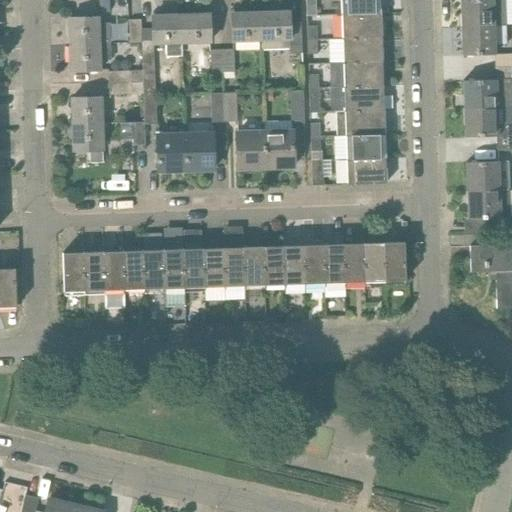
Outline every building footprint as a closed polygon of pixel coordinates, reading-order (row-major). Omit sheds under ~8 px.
[(340,0),(341,15),(381,14),(380,0),(340,0)] [(461,28),(495,27),(493,0),(461,0),(460,0),(461,28)] [(290,54),(302,54),(301,24),(289,24),(289,12),(260,13),(261,42),(261,50),(289,49),(290,54)] [(233,43),(261,42),(260,13),(232,14),(233,43)] [(342,40),(381,39),(381,14),(341,15),(342,40)] [(181,45),(210,44),(209,15),(180,16),(181,45)] [(181,57),(181,45),(180,16),(152,16),(153,46),(166,46),(166,58),(181,57)] [(69,46),(99,44),(98,18),(68,19),(69,46)] [(129,44),(141,43),(141,21),(129,21),(129,44)] [(307,41),(317,41),(316,27),(307,28),(307,41)] [(463,56),(496,55),(495,27),(461,28),(463,56)] [(343,64),(382,63),(381,39),(342,40),(343,64)] [(308,55),(317,55),(317,41),(307,41),(308,55)] [(70,72),(101,71),(101,61),(111,61),(110,44),(99,44),(69,46),(70,72)] [(222,73),(234,73),(233,50),(222,51),(222,73)] [(211,74),(222,73),(222,51),(210,51),(211,74)] [(143,98),(155,97),(153,54),(142,55),(143,98)] [(343,88),(383,87),(382,63),(343,64),(343,88)] [(108,84),(131,84),(131,72),(108,73),(108,84)] [(309,90),(318,89),(318,76),(308,76),(309,90)] [(464,110),(497,108),(496,80),(463,82),(464,110)] [(109,96),(131,95),(131,84),(108,84),(109,96)] [(344,112),(384,111),(383,87),(343,88),(344,112)] [(309,104),(319,103),(318,89),(309,90),(309,104)] [(291,124),(303,124),(302,92),(290,93),(291,124)] [(211,123),(224,123),(223,94),(210,95),(211,123)] [(224,123),(237,123),(236,94),(223,94),(224,123)] [(144,126),(156,125),(155,97),(143,98),(144,123),(144,126)] [(72,126),(102,125),(101,98),(71,99),(72,126)] [(511,149),(511,136),(498,137),(497,108),(464,110),(465,138),(496,137),(496,150),(511,149)] [(345,137),(384,135),(384,111),(344,112),(345,137)] [(144,123),(132,124),(133,140),(133,146),(145,146),(144,126),(144,123)] [(121,141),(133,140),(132,124),(120,124),(121,141)] [(310,138),(320,138),(320,124),(310,124),(310,138)] [(103,162),(103,151),(102,125),(72,126),(73,152),(89,151),(90,163),(89,163),(89,164),(104,163),(103,162)] [(237,169),(265,169),(264,130),(236,131),(237,169)] [(264,130),(265,169),(293,168),(292,130),(264,130)] [(184,133),(185,171),(213,170),(212,132),(184,133)] [(157,172),(185,171),(184,133),(156,134),(157,172)] [(346,161),(385,159),(384,135),(345,137),(346,161)] [(311,152),(321,152),(320,138),(310,138),(311,152)] [(347,185),(386,184),(385,159),(346,161),(347,185)] [(312,186),(323,186),(323,161),(311,162),(312,186)] [(467,192),(500,190),(499,162),(466,163),(467,192)] [(488,232),(511,231),(511,218),(509,218),(508,190),(500,190),(467,192),(468,220),(487,219),(488,232)] [(365,283),(385,282),(384,243),(364,244),(365,283)] [(384,243),(385,282),(405,281),(404,243),(384,243)] [(325,284),(345,283),(344,244),(323,245),(325,284)] [(345,283),(365,283),(364,244),(344,244),(345,283)] [(305,285),(325,284),(323,245),(304,246),(305,285)] [(511,245),(469,247),(470,273),(495,272),(496,310),(511,309),(511,245)] [(264,286),(285,285),(284,246),(263,247),(264,286)] [(285,285),(305,285),(304,246),(284,246),(285,285)] [(244,287),(264,286),(263,247),(243,248),(244,287)] [(204,288),(224,287),(223,248),(203,249),(204,288)] [(224,287),(244,287),(243,248),(223,248),(224,287)] [(184,289),(204,288),(203,249),(183,250),(184,289)] [(144,290),(164,289),(163,250),(142,251),(144,290)] [(164,289),(184,289),(183,250),(163,250),(164,289)] [(124,291),(144,290),(142,251),(123,252),(124,291)] [(83,292),(103,291),(102,252),(82,253),(83,292)] [(103,291),(124,291),(123,252),(102,252),(103,291)] [(63,293),(83,292),(82,253),(62,254),(63,293)] [(0,269),(0,308),(16,308),(15,269),(0,269)] [(35,511),(38,499),(25,496),(20,511),(35,511)] [(45,511),(74,511),(76,507),(48,500),(45,511)]
